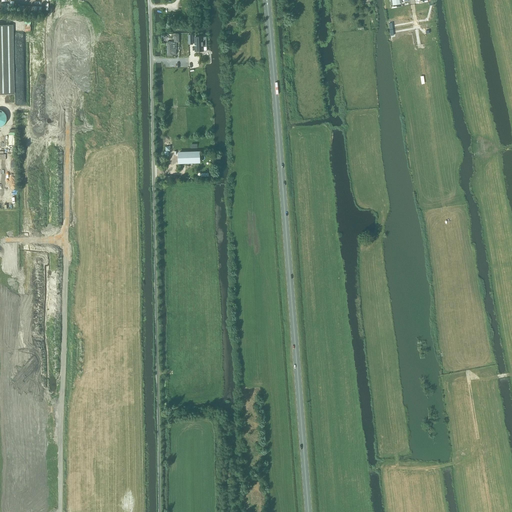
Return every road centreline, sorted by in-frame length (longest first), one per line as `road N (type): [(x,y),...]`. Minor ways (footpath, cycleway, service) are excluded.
road 1 (track): [(58,511),(69,8),(45,0)]
road 2 (primary): [(308,511),(266,0)]
road 3 (unclassified): [(160,511),(149,0)]
